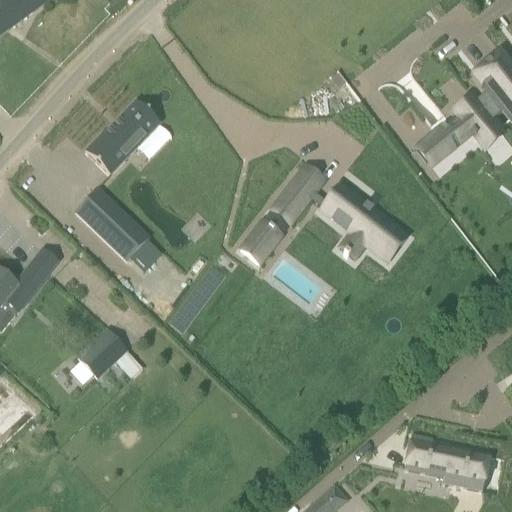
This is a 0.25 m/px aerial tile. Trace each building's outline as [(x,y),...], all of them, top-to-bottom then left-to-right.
[(0,0),(0,38),(53,0),(0,0)] [(443,11),(464,0),(443,0),(412,16),(425,40),(451,27),(443,11)] [(442,121),(429,131),(434,137),(436,140),(431,144),(443,160),(471,138),(473,142),(474,141),(478,146),(496,132),(489,123),(502,114),(511,125),(511,71),(499,55),(477,73),(472,77),(487,95),(475,105),(472,101),(454,115),(457,119),(447,127),(442,121)] [(101,139),(85,156),(110,180),(126,163),(126,162),(130,158),(130,159),(159,130),(135,107),(103,140),(101,139)] [(349,144),(370,132),(360,114),(339,127),(349,144)] [(229,172),(239,165),(211,125),(181,145),(195,165),(193,166),(201,178),(181,191),(189,202),(209,189),(217,201),(239,186),(229,172)] [(296,180),(270,214),(289,229),(309,203),(321,213),(320,214),(350,236),(338,252),(344,256),(342,258),(346,261),(348,259),(353,264),(365,248),(387,265),(406,241),(387,227),(384,231),(380,228),(383,224),(371,215),(372,214),(365,208),(363,209),(350,199),(350,198),(339,190),(326,207),(313,197),(315,195),(296,180)] [(97,192),(75,215),(127,265),(149,242),(97,192)] [(252,237),(239,253),(258,268),(271,252),(252,237)] [(165,304),(207,259),(189,242),(147,287),(165,304)] [(0,336),(17,315),(45,281),(49,275),(34,263),(30,269),(15,287),(11,284),(0,275),(0,336)] [(105,334),(77,361),(80,364),(93,379),(96,382),(114,365),(125,355),(105,334)] [(3,380),(0,382),(0,449),(36,416),(3,380)] [(410,439),(403,473),(443,482),(441,488),(481,496),(489,458),(431,446),(431,443),(410,439)] [(334,488),(322,499),(333,511),(337,511),(347,504),(334,488)] [(333,511),(322,499),(307,511),(333,511)]
